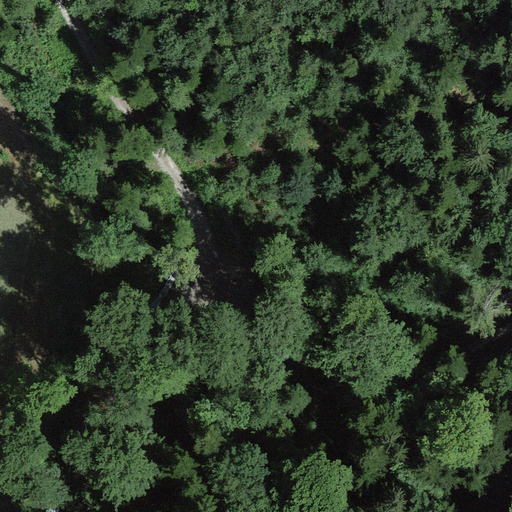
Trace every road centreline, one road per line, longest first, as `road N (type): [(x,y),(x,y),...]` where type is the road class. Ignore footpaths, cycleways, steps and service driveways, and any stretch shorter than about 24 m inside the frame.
road 1 (track): [(81,511),(96,430),(203,255),(184,186),(141,134),(65,0)]
road 2 (track): [(176,305),(220,310),(338,347),(438,362),(511,321)]
